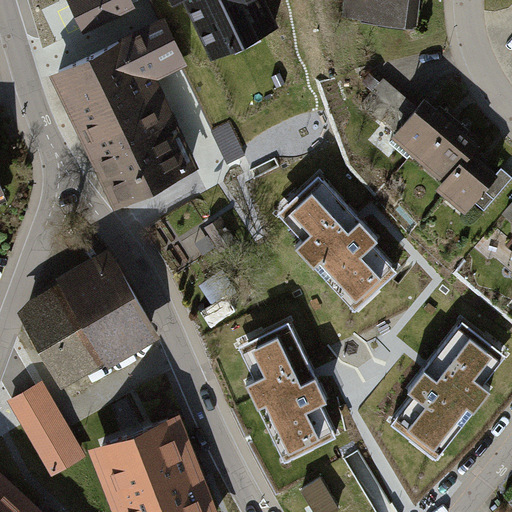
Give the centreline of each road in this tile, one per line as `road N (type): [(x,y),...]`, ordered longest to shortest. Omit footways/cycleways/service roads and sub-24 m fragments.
road 1 (residential): [(256,511),(143,275),(67,175)]
road 2 (residential): [(67,175),(29,90),(5,0)]
road 3 (residential): [(67,175),(0,345)]
